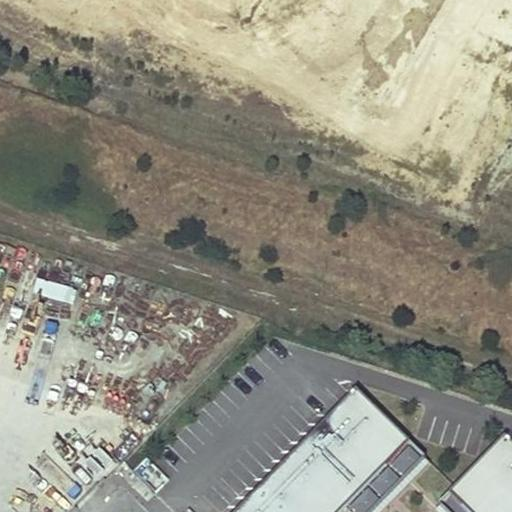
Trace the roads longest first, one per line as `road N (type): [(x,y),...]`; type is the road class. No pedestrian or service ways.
road 1 (track): [(511,370),(0,209)]
road 2 (track): [(189,0),(180,17),(338,109),(511,171)]
